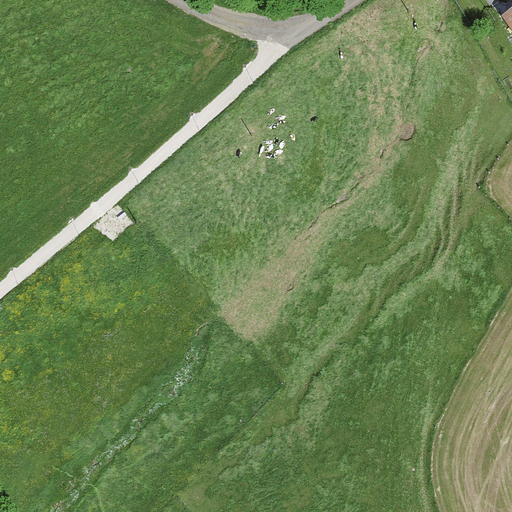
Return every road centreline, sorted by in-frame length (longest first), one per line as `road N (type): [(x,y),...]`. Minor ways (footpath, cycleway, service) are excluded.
road 1 (track): [(283,28),(269,60),(0,290)]
road 2 (unclassified): [(181,0),(232,22),(273,28),(308,23),(353,0)]
